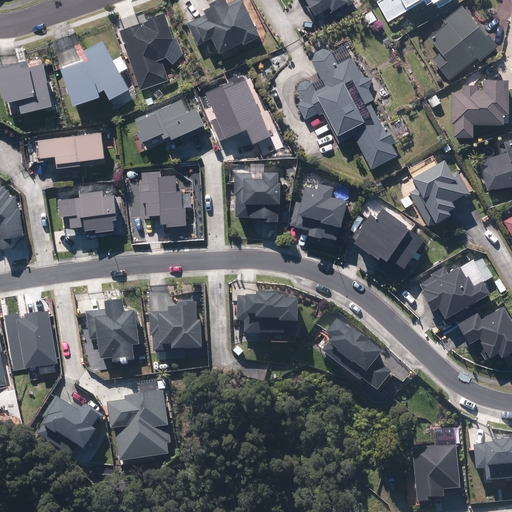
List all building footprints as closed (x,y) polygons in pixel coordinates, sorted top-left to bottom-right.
[(208,14),(189,23),(199,44),(214,37),(221,53),(244,42),(245,44),(262,36),(244,0),(239,0),(230,5),(228,0),(218,0),(212,3),(213,6),(206,10),(208,14)] [(305,0),(319,23),(344,8),(356,1),(355,0),(305,0)] [(391,0),(381,0),(377,2),(388,22),(408,11),(407,10),(424,1),(426,6),(432,2),(432,4),(436,2),(439,7),(451,0),(391,0)] [(444,24),(427,38),(439,53),(431,59),(448,81),(475,59),(478,62),(496,48),(477,23),(474,25),(459,7),(441,21),(444,24)] [(372,8),(365,14),(373,26),(380,21),(372,8)] [(165,14),(120,30),(141,91),(169,81),(162,59),(166,58),(174,39),(165,14)] [(129,92),(107,41),(84,51),(88,59),(62,70),(77,105),(107,92),(110,100),(129,92)] [(353,136),(370,170),(397,156),(391,145),(395,143),(386,126),(382,129),(368,102),(373,100),(368,89),(371,80),(361,77),(350,56),(336,63),(331,53),(322,50),(313,54),(311,62),(322,85),(315,89),(311,84),(305,82),(299,85),(296,91),(302,103),(296,106),(304,120),(317,113),(318,116),(322,114),(338,144),(353,136)] [(0,80),(4,100),(7,100),(10,115),(55,106),(46,64),(32,67),(30,60),(0,66),(0,80)] [(452,140),(470,140),(470,127),(500,127),(500,125),(506,125),(506,83),(480,83),(480,93),(474,93),(474,88),(460,88),(460,96),(449,96),(449,127),(452,127),(452,140)] [(435,95),(428,99),(432,107),(440,103),(435,95)] [(206,125),(199,108),(188,112),(183,99),(136,118),(149,149),(195,130),(206,125)] [(43,158),(59,157),(60,167),(108,162),(105,131),(57,136),(57,139),(41,140),(43,158)] [(488,190),(511,188),(511,139),(498,144),(501,154),(477,162),(479,169),(476,170),(482,192),(488,190)] [(457,207),(454,200),(461,196),(462,199),(471,195),(458,171),(454,173),(447,160),(414,177),(419,187),(409,193),(426,227),(452,213),(450,210),(457,207)] [(378,177),(385,192),(403,183),(396,168),(378,177)] [(252,172),(235,172),(235,194),(237,194),(236,216),(260,217),(260,222),(283,223),(283,211),(284,211),(285,200),(281,200),(281,182),(279,181),(279,172),(264,171),(264,178),(252,177),(252,172)] [(8,182),(0,183),(0,232),(2,247),(14,245),(13,235),(23,234),(18,196),(10,197),(8,182)] [(333,197),(334,191),(335,186),(320,183),(319,188),(306,185),(301,212),(322,216),(321,220),(343,225),(348,200),(333,197)] [(117,193),(104,195),(104,188),(84,191),(85,197),(62,200),(66,236),(121,229),(117,193)] [(412,268),(408,266),(427,235),(374,204),(353,239),(383,257),(378,266),(404,281),(412,268)] [(511,217),(503,223),(511,238),(511,217)] [(418,252),(456,322),(490,304),(452,234),(418,252)] [(257,297),(238,297),(238,321),(246,321),(246,334),(299,334),(299,298),(285,298),(285,297),(277,297),(277,294),(256,294),(257,297)] [(142,346),(138,312),(126,313),(125,302),(107,304),(108,311),(88,313),(91,341),(100,340),(102,361),(114,360),(114,363),(136,361),(134,347),(142,346)] [(170,309),(170,312),(151,313),(152,337),(155,337),(156,352),(203,350),(202,322),(199,322),(198,311),(198,304),(178,305),(178,308),(170,309)] [(479,312),(459,323),(470,343),(481,337),(483,340),(477,343),(486,359),(500,352),(502,357),(511,351),(511,318),(505,305),(482,318),(479,312)] [(327,334),(333,338),(323,351),(377,391),(392,371),(376,360),(382,352),(338,319),(327,334)] [(172,443),(163,391),(126,397),(127,400),(108,403),(113,429),(115,429),(121,462),(169,454),(168,443),(172,443)] [(59,433),(86,450),(99,431),(95,429),(103,418),(85,406),(83,410),(76,405),(74,408),(61,400),(44,427),(57,435),(59,433)] [(445,497),(444,490),(460,489),(457,445),(427,447),(413,448),(417,503),(432,502),(432,498),(445,497)]
